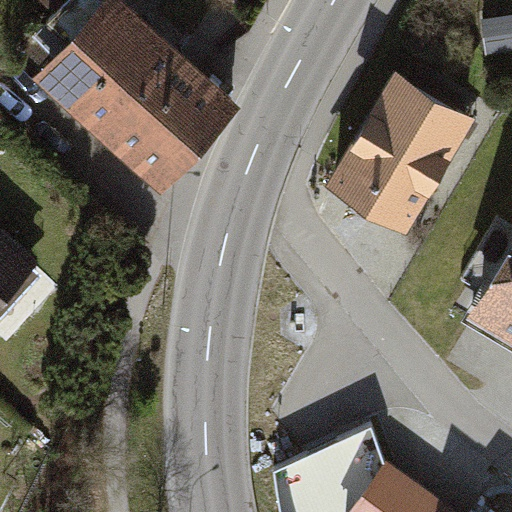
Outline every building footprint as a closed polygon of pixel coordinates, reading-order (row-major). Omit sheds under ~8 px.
[(40,87),(160,196),(238,110),(118,1),(40,87)] [(412,238),(475,123),(394,79),(331,194),(412,238)] [(0,326),(47,278),(0,232),(0,326)] [(511,255),(481,307),(511,325),(511,255)] [(465,511),(390,459),(351,511),(465,511)]
